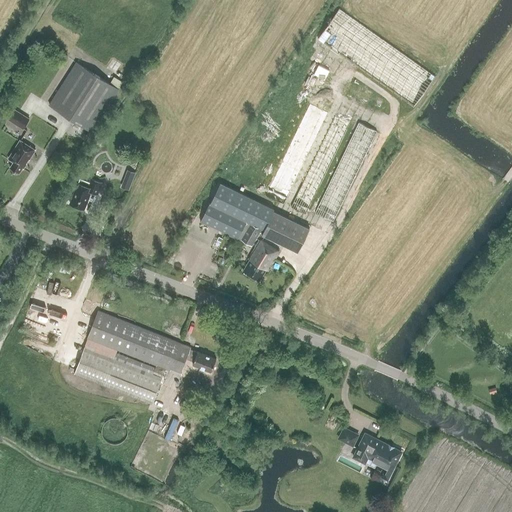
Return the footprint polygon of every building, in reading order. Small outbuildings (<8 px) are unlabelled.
[(418,105),(439,73),(341,8),(321,40),(379,78),(381,74),(404,89),(401,94),(418,105)] [(48,104),(91,132),(118,90),(75,62),(48,104)] [(295,205),(330,110),(306,101),(271,196),(295,205)] [(14,109),(7,119),(23,129),(29,119),(14,109)] [(311,213),(349,121),(334,114),(295,206),(311,213)] [(35,150),(20,140),(8,159),(13,162),(9,168),(18,174),(22,168),(23,169),(35,150)] [(136,155),(133,163),(139,165),(142,157),(136,155)] [(129,171),(122,188),(128,190),(135,173),(129,171)] [(70,204),(84,210),(91,192),(97,195),(102,183),(91,179),(90,182),(80,178),(70,204)] [(308,230),(273,212),(274,210),(220,183),(210,204),(201,221),(238,239),(238,238),(241,239),(240,240),(251,246),(258,233),(297,253),(308,230)] [(259,240),(248,259),(250,260),(243,271),(259,281),(266,270),(267,271),(279,252),(259,240)] [(283,254),(280,259),(299,269),(302,264),(283,254)] [(299,297),(294,310),(326,324),(331,311),(299,297)] [(99,311),(88,338),(157,365),(155,368),(117,353),(115,358),(85,347),(74,373),(152,403),(164,375),(166,369),(170,370),(171,368),(181,372),(186,358),(194,361),(193,364),(211,371),(216,359),(198,351),(197,352),(190,349),(191,347),(99,311)] [(346,442),(351,432),(343,429),(339,439),(346,442)] [(402,452),(394,448),(393,449),(365,435),(366,434),(365,434),(353,457),(375,468),(378,463),(393,470),(402,452)]
